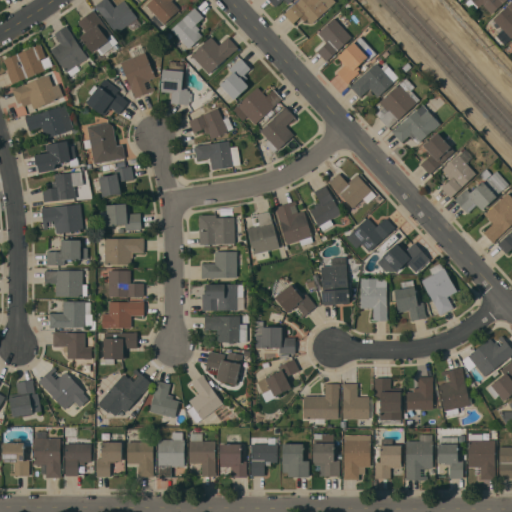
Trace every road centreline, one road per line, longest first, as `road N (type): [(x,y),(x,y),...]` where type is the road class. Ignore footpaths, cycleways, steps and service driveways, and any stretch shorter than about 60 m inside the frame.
road 1 (residential): [(511,508),(0,504)]
road 2 (residential): [(229,0),(511,306)]
road 3 (residential): [(0,126),(15,190),(20,346)]
road 4 (residential): [(155,136),(175,201),(174,346)]
road 5 (residential): [(349,130),(258,187),(175,201)]
road 6 (residential): [(506,300),(437,344),(334,348)]
